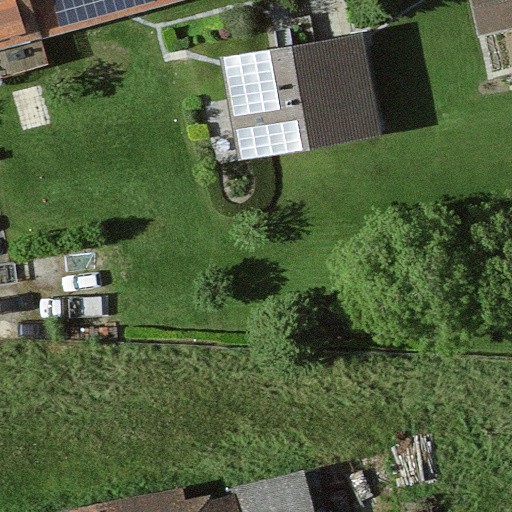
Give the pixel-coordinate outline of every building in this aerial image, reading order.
[(35,0),(0,0),(0,33),(42,23),(35,0)] [(53,0),(58,21),(140,0),(53,0)] [(511,0),(453,0),(463,34),(511,20),(511,0)] [(363,18),(218,47),(238,146),(383,117),(363,18)] [(432,511),(418,445),(96,511),(432,511)]
